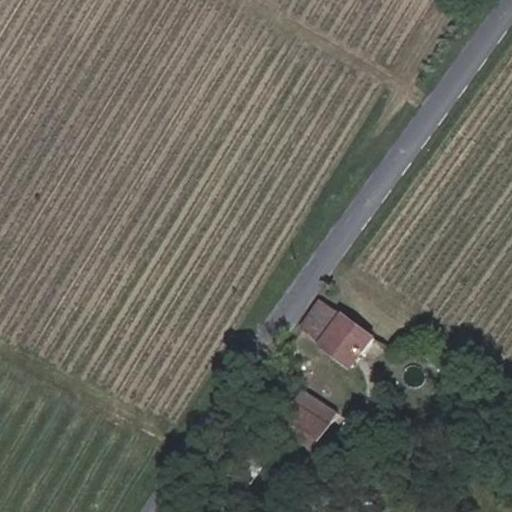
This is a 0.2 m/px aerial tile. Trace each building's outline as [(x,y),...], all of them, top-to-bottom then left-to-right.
[(352,369),(372,340),(318,301),(300,329),(352,369)] [(282,438),(310,457),(338,417),(305,395),(278,435),(282,438)] [(298,473),(310,457),(282,438),(271,455),(298,473)] [(409,487),(419,469),(396,458),(386,475),(409,487)] [(274,505),(284,511),(299,511),(312,494),(291,479),(274,505)] [(366,511),(382,511),(384,510),(371,503),(366,511)]
